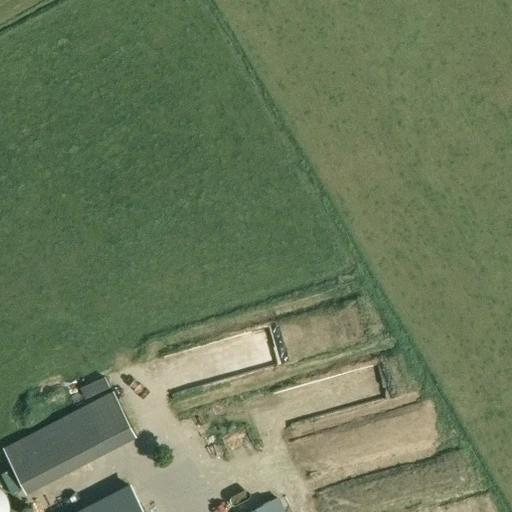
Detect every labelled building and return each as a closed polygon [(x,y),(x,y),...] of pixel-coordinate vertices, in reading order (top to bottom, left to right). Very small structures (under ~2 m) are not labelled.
[(140,412),(150,408),(144,392),(134,396),(140,412)] [(134,436),(112,394),(3,450),(25,493),(134,436)] [(434,443),(452,439),(446,411),(428,415),(434,443)] [(248,511),(286,511),(279,497),(248,511)] [(488,499),(473,500),(473,511),(482,511),(483,511),(488,511),(488,499)] [(142,511),(137,502),(117,511),(142,511)]
